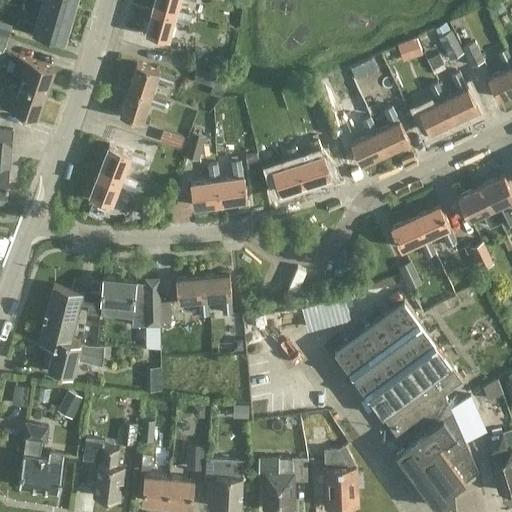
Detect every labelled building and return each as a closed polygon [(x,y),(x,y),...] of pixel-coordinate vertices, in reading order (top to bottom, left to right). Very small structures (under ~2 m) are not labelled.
[(41,3),(71,12),(74,0),(22,0),(22,2),(40,7),(41,3)] [(154,0),(153,4),(175,11),(175,9),(177,0),(154,0)] [(487,0),(492,12),(504,7),(500,0),(487,0)] [(63,37),(71,12),(41,3),(40,7),(35,22),(18,17),(15,26),(33,32),(34,29),(63,37)] [(175,11),(153,4),(146,31),(167,37),(173,17),(189,21),(191,14),(175,9),(175,11)] [(437,35),(449,57),(463,49),(450,27),(437,35)] [(415,37),(398,43),(403,59),(421,52),(415,37)] [(483,58),(474,39),(461,45),(470,64),(483,58)] [(190,57),(202,61),(204,55),(200,48),(194,46),(190,57)] [(511,65),(511,64),(511,59),(505,46),(497,50),(506,66),(487,76),(497,97),(511,89),(511,65)] [(22,75),(19,84),(47,93),(55,68),(16,55),(11,71),(22,75)] [(150,94),(150,91),(155,77),(171,82),(173,74),(159,69),(159,68),(136,61),(128,86),(150,94)] [(209,91),(221,95),(228,76),(197,65),(193,78),(212,85),(209,91)] [(442,97),(453,117),(477,104),(458,68),(450,72),(459,88),(445,96),(442,97)] [(429,129),(453,117),(442,97),(445,96),(436,79),(429,83),(437,99),(418,109),(429,129)] [(47,93),(19,84),(17,91),(6,87),(0,104),(0,105),(39,118),(47,93)] [(150,94),(128,86),(120,112),(141,119),(147,101),(163,106),(166,97),(150,91),(150,94)] [(322,93),(336,129),(350,124),(336,88),(322,93)] [(390,121),(376,128),(374,129),(384,150),(408,138),(391,103),(383,107),(390,121)] [(374,129),(376,128),(369,113),(361,117),(368,132),(350,140),(360,161),(384,150),(374,129)] [(12,128),(0,127),(0,201),(1,201),(3,200),(3,196),(6,196),(12,128)] [(158,138),(180,146),(184,135),(162,127),(158,138)] [(184,154),(197,158),(204,134),(191,130),(184,154)] [(297,160),(305,182),(330,173),(323,152),(322,152),(317,138),(309,140),(314,155),(300,159),(297,160)] [(121,175),(127,159),(142,165),(145,158),(130,152),(131,151),(109,142),(99,167),(121,175)] [(279,190),(305,182),(297,160),(300,159),(295,145),(287,148),(291,162),(272,168),(279,190)] [(246,159),(248,167),(259,165),(256,151),(256,149),(248,151),(245,151),(246,159)] [(216,177),(220,200),(246,196),(242,173),(241,174),(239,157),(231,159),(233,175),(218,177),(216,177)] [(194,204),(220,200),(216,177),(218,177),(216,161),(208,162),(210,178),(190,181),(194,204)] [(137,181),(121,175),(99,167),(90,192),(111,200),(118,181),(134,187),(136,181),(137,181)] [(511,190),(502,171),(479,183),(490,204),(494,202),(503,218),(506,223),(511,219),(511,190)] [(489,225),(503,218),(494,202),(490,204),(479,183),(456,194),(467,216),(481,209),(489,225)] [(424,234),(425,234),(440,227),(448,244),(455,240),(438,203),(414,214),(424,234)] [(433,250),(425,234),(424,234),(414,214),(390,225),(399,245),(418,237),(426,254),(433,250)] [(492,261),(482,239),(469,245),(480,267),(492,261)] [(400,269),(407,286),(420,280),(410,258),(397,264),(400,269)] [(228,270),(201,273),(204,297),(206,297),(221,295),(221,297),(223,312),(231,311),(229,297),(229,295),(230,294),(228,270)] [(201,273),(174,276),(177,297),(177,299),(196,297),(198,297),(199,313),(203,312),(204,312),(207,312),(204,312),(208,312),(206,297),(204,297),(201,273)] [(99,297),(99,299),(101,300),(100,312),(131,314),(131,322),(146,322),(159,322),(159,320),(158,299),(157,275),(145,275),(144,286),(134,285),(136,277),(101,274),(100,293),(99,297)] [(44,319),(39,339),(48,341),(51,332),(70,337),(74,318),(78,303),(87,303),(87,312),(99,313),(101,300),(99,299),(99,297),(100,293),(82,291),(52,284),(49,297),(46,313),(49,316),(48,320),(44,319)] [(344,294),(301,305),(307,329),(350,317),(344,294)] [(419,319),(402,297),(333,349),(403,442),(395,450),(437,506),(449,497),(453,503),(455,501),(452,486),(477,467),(443,390),(462,376),(436,342),(447,334),(430,311),(419,319)] [(158,299),(159,320),(170,319),(170,298),(158,299)] [(52,342),(47,366),(71,372),(73,366),(75,356),(101,362),(102,355),(102,352),(103,347),(103,343),(88,342),(79,339),(74,338),(51,332),(48,341),(52,342)] [(241,337),(234,338),(231,342),(232,349),(242,348),(241,337)] [(147,384),(160,384),(160,364),(147,365),(147,384)] [(497,376),(482,384),(487,397),(503,392),(497,376)] [(71,416),(82,395),(67,387),(56,408),(71,416)] [(461,399),(469,425),(481,422),(473,396),(461,399)] [(233,402),(233,416),(248,416),(248,403),(233,402)] [(154,418),(141,417),(139,437),(152,439),(154,418)] [(120,419),(117,440),(134,442),(137,421),(120,419)] [(45,439),(48,424),(24,420),(22,435),(25,435),(18,483),(56,488),(62,450),(48,448),(47,455),(38,454),(41,438),(45,439)] [(511,426),(484,435),(488,450),(487,451),(498,489),(511,485),(511,448),(511,444),(511,443),(511,426)] [(351,454),(339,432),(331,436),(335,442),(337,446),(323,447),(324,464),(322,464),(324,505),(358,503),(357,491),(357,485),(364,485),(363,468),(356,468),(356,463),(351,454)] [(104,436),(84,433),(80,458),(97,460),(92,493),(118,497),(123,463),(116,461),(118,446),(103,443),(104,436)] [(202,466),(203,443),(187,442),(187,466),(202,466)] [(139,468),(150,469),(151,453),(140,452),(139,468)] [(278,455),(258,455),(258,470),(262,470),(262,506),(293,507),(293,492),(293,476),(306,476),(306,456),(291,456),(291,470),(278,470),(278,455)] [(242,457),(204,456),(203,477),(215,478),(214,506),(240,507),(242,457)] [(142,499),(166,501),(169,473),(144,471),(142,499)] [(169,473),(166,501),(191,504),(194,476),(169,473)]
